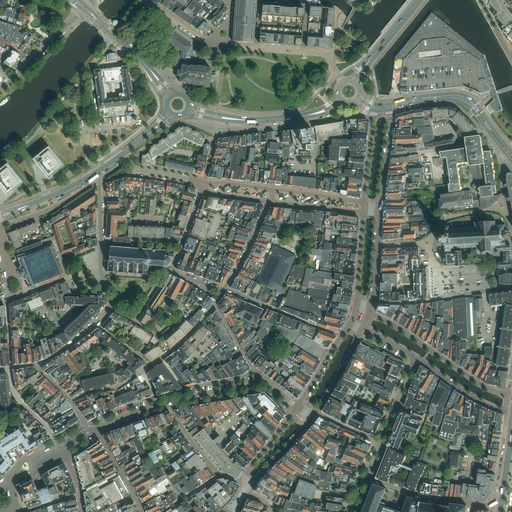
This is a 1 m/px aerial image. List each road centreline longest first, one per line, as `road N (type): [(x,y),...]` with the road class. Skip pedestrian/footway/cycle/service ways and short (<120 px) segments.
road 1 (unclassified): [(511,394),(484,386),(369,313)]
road 2 (secondary): [(511,153),(468,96),(382,105)]
road 3 (secondary): [(393,109),(464,103),(511,162)]
road 4 (residential): [(255,48),(259,2),(304,5),(303,52)]
road 5 (residential): [(36,364),(111,306),(100,266)]
road 6 (residential): [(224,287),(341,336)]
